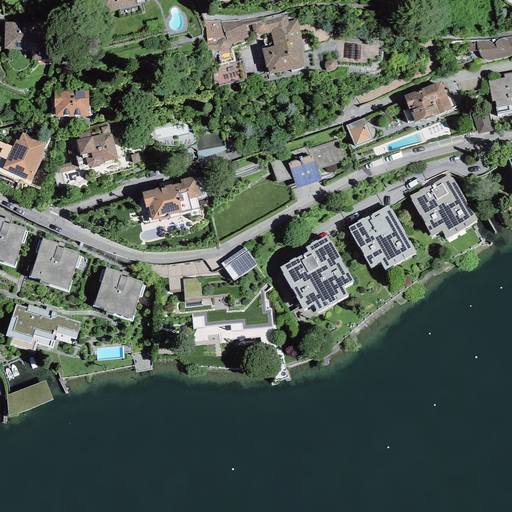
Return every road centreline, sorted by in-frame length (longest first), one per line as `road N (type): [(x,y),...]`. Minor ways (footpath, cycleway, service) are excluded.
road 1 (residential): [(41,219),(154,260),(198,257),(372,172),(511,135)]
road 2 (residential): [(41,219),(437,80),(511,65)]
